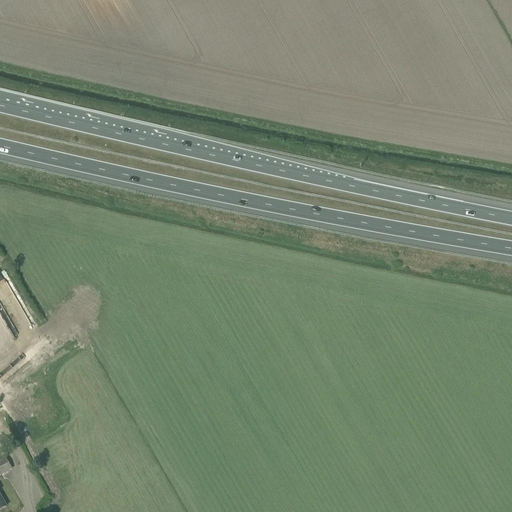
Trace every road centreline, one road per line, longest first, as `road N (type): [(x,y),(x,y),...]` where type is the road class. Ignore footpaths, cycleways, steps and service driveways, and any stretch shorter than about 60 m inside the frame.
road 1 (motorway): [(511,217),(0,106)]
road 2 (motorway): [(0,147),(511,249)]
road 3 (track): [(511,167),(0,66)]
